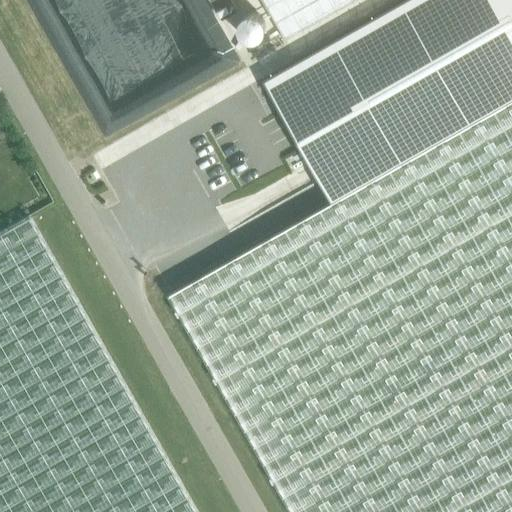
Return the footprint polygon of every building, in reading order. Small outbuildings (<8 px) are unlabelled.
[(231,0),(209,0),(221,20),(238,11),(231,0)] [(263,0),(286,39),(353,0),(263,0)] [(511,0),(407,0),(265,81),(333,202),(511,100),(511,0)] [(511,511),(511,100),(333,202),(171,294),(294,511),(511,511)] [(0,511),(194,511),(27,216),(0,231),(0,511)]
